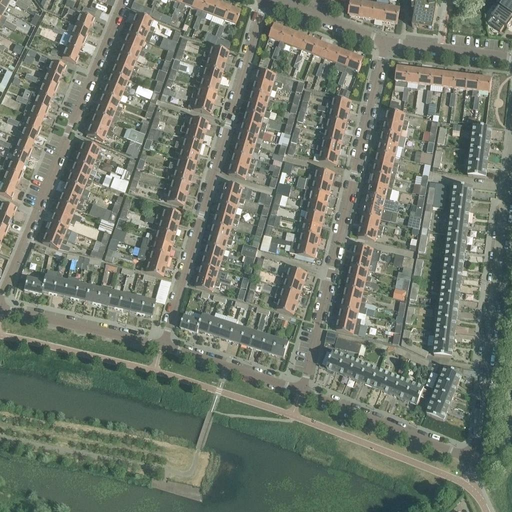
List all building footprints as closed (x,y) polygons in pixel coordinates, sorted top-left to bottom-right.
[(9,0),(0,0),(0,8),(5,11),(8,6),(13,9),(15,6),(16,4),(11,1),(9,0)] [(168,0),(168,1),(175,3),(173,8),(178,10),(181,0),(168,0)] [(181,0),(178,10),(182,12),(184,7),(191,9),(194,0),(181,0)] [(206,0),(194,0),(191,9),(196,11),(194,17),(200,19),(207,0),(206,0)] [(207,0),(200,19),(205,21),(207,15),(213,18),(218,5),(207,0)] [(364,0),(364,4),(361,19),(373,21),(376,6),(370,5),(371,0),(369,0),(364,0)] [(414,0),(415,7),(412,7),(413,11),(412,11),(412,12),(415,12),(415,13),(412,28),(433,32),(436,15),(437,8),(436,3),(432,4),(431,0),(414,0)] [(511,17),(511,0),(504,0),(499,8),(511,17)] [(364,4),(352,2),(349,17),(361,19),(364,4)] [(23,5),(20,9),(34,17),(35,15),(27,10),(28,8),(23,5)] [(218,5),(213,18),(224,22),(229,9),(218,5)] [(387,8),(376,6),(373,21),(385,23),(387,8)] [(155,9),(153,8),(149,17),(160,22),(163,15),(154,11),(155,9)] [(385,23),(397,25),(400,11),(387,8),(385,23)] [(507,30),(511,23),(511,17),(499,8),(488,24),(500,33),(504,27),(507,29),(507,30)] [(229,9),(224,22),(235,26),(240,13),(229,9)] [(106,23),(109,17),(101,14),(99,19),(106,23)] [(31,26),(36,29),(41,18),(37,15),(31,26)] [(80,15),(76,26),(88,31),(90,27),(91,27),(94,21),(80,15)] [(136,15),(132,26),(153,34),(155,30),(150,28),(152,22),(136,15)] [(175,23),(177,17),(173,16),(172,18),(163,15),(160,22),(169,25),(170,22),(175,23)] [(76,26),(71,37),(85,43),(87,37),(86,36),(88,31),(76,26)] [(132,26),(128,36),(144,42),(149,44),(151,39),(153,34),(132,26)] [(274,26),(269,39),(280,43),(285,30),(274,26)] [(215,38),(220,40),(224,29),(220,27),(215,38)] [(280,43),(278,49),(280,50),(284,51),(286,46),(292,48),(297,35),(285,30),(280,43)] [(175,32),(172,42),(177,44),(181,34),(175,32)] [(63,36),(59,45),(67,48),(79,53),(81,48),(82,49),(85,43),(71,37),(65,35),(65,37),(63,36)] [(297,35),(292,48),(303,52),(308,39),(297,35)] [(128,36),(124,46),(140,52),(144,42),(128,36)] [(163,39),(160,48),(163,50),(169,53),(174,54),(178,45),(177,44),(167,40),(163,39)] [(308,39),(303,52),(314,56),(319,43),(308,39)] [(183,52),(184,52),(187,42),(182,40),(178,50),(183,52)] [(223,43),(221,48),(229,50),(229,49),(230,45),(223,42),(223,43)] [(319,43),(314,56),(325,60),(330,47),(319,43)] [(16,46),(12,53),(20,56),(23,49),(16,46)] [(124,46),(120,56),(136,62),(138,57),(143,59),(145,54),(140,52),(124,46)] [(330,47),(325,60),(336,65),(341,51),(330,47)] [(79,53),(67,48),(62,59),(76,65),(78,59),(77,58),(79,53)] [(205,53),(203,57),(225,64),(228,53),(212,48),(210,54),(205,53)] [(28,50),(22,63),(30,67),(36,54),(28,50)] [(178,50),(175,60),(181,62),(184,52),(178,50)] [(336,65),(334,70),(343,74),(345,74),(352,56),(341,51),(336,65)] [(172,60),(174,54),(168,52),(165,62),(170,64),(172,60)] [(15,71),(20,58),(9,53),(3,66),(15,71)] [(120,56),(116,66),(136,74),(138,70),(133,68),(136,62),(120,56)] [(352,56),(345,74),(347,75),(356,79),(358,73),(363,60),(352,56)] [(203,57),(202,62),(207,64),(205,69),(222,74),(225,64),(203,57)] [(177,72),(180,63),(174,61),(171,70),(177,72)] [(52,63),(47,74),(60,79),(62,74),(63,75),(66,68),(52,63)] [(161,72),(167,74),(170,65),(164,63),(161,72)] [(116,66),(111,76),(127,82),(130,77),(135,79),(136,74),(116,66)] [(199,74),(197,78),(219,85),(222,74),(205,69),(200,68),(199,74)] [(407,84),(409,70),(397,68),(395,82),(396,83),(395,88),(406,89),(407,84)] [(409,70),(407,84),(419,85),(421,71),(409,70)] [(177,73),(171,71),(168,80),(173,82),(177,73)] [(421,71),(419,85),(431,87),(432,73),(421,71)] [(7,72),(0,85),(6,88),(13,76),(12,75),(7,72)] [(155,82),(163,85),(166,75),(159,72),(155,82)] [(259,72),(256,82),(278,88),(281,89),(282,84),(274,81),(276,76),(259,72)] [(432,73),(431,87),(443,88),(444,74),(432,73)] [(40,78),(38,83),(43,85),(57,91),(59,84),(58,84),(60,79),(47,74),(45,80),(40,78)] [(444,74),(443,88),(454,90),(456,76),(444,74)] [(111,76),(107,86),(128,94),(130,90),(125,88),(127,82),(111,76)] [(456,76),(454,90),(466,91),(468,77),(456,76)] [(468,77),(466,91),(473,92),(472,99),(475,99),(477,99),(477,98),(478,93),(479,78),(468,77)] [(197,78),(196,83),(201,85),(199,90),(216,95),(219,85),(197,78)] [(479,78),(478,93),(490,94),(492,80),(479,78)] [(173,83),(167,81),(164,90),(170,92),(173,83)] [(256,82),(253,92),(270,97),(271,91),(277,93),(278,88),(256,82)] [(163,85),(157,83),(154,92),(159,94),(163,85)] [(299,83),(296,93),(302,95),(304,85),(303,85),(299,83)] [(43,85),(38,96),(51,101),(53,96),(54,97),(57,91),(43,85)] [(107,86),(103,96),(119,102),(121,97),(126,99),(128,94),(107,86)] [(192,94),(191,99),(213,106),(216,95),(199,90),(198,96),(192,94)] [(164,91),(160,101),(166,103),(168,96),(175,99),(186,102),(188,98),(176,95),(165,91),(164,91)] [(253,92),(250,102),(272,109),(273,104),(268,103),(270,97),(253,92)] [(32,93),(28,102),(29,102),(28,104),(29,105),(48,113),(50,106),(49,106),(51,101),(38,96),(33,94),(32,93)] [(308,104),(311,94),(305,93),(303,102),(308,104)] [(150,103),(156,105),(159,96),(153,94),(150,103)] [(295,95),(293,104),(299,106),(301,96),(295,95)] [(103,96),(99,106),(120,114),(122,110),(117,108),(119,102),(103,96)] [(190,99),(187,110),(193,111),(210,116),(213,106),(191,99),(190,99)] [(328,104),(327,109),(349,114),(351,103),(334,99),(333,105),(328,104)] [(250,102),(247,113),(264,118),(265,112),(271,114),(272,109),(250,102)] [(156,105),(150,103),(147,113),(152,115),(156,105)] [(305,115),(308,105),(302,103),(300,113),(305,115)] [(290,114),(296,116),(299,106),(293,104),(290,114)] [(29,105),(24,116),(42,123),(44,118),(45,119),(48,113),(29,105)] [(435,117),(435,115),(437,106),(431,105),(429,105),(428,116),(433,117),(435,117)] [(99,106),(95,116),(111,122),(113,117),(118,119),(120,114),(99,106)] [(319,107),(317,112),(323,113),(321,119),(324,119),(329,121),(346,125),(349,114),(327,109),(319,107)] [(163,112),(157,110),(154,119),(159,121),(163,112)] [(388,112),(386,123),(408,128),(409,123),(403,122),(405,116),(388,112)] [(247,113),(244,123),(266,130),(267,125),(262,123),(264,118),(247,113)] [(297,123),(303,124),(305,115),(300,113),(297,123)] [(24,116),(20,127),(39,134),(41,128),(40,128),(42,123),(24,116)] [(95,116),(91,126),(112,135),(114,130),(109,128),(111,122),(95,116)] [(290,116),(287,125),(293,127),(295,117),(290,116)] [(151,129),(156,131),(159,121),(154,119),(151,129)] [(184,124),(183,128),(204,135),(207,124),(191,119),(189,125),(184,124)] [(323,125),(322,130),(344,135),(346,125),(329,121),(324,119),(323,125)] [(244,123),(241,134),(258,139),(263,140),(266,130),(244,123)] [(386,123),(383,133),(400,137),(401,131),(406,133),(408,128),(386,123)] [(148,126),(143,124),(139,134),(145,136),(148,126)] [(91,126),(87,136),(102,143),(105,137),(112,140),(114,136),(112,135),(91,126)] [(290,137),(292,127),(287,126),(284,135),(290,137)] [(20,127),(17,133),(22,135),(20,140),(33,145),(35,140),(36,141),(39,134),(20,127)] [(183,128),(181,133),(186,135),(185,140),(201,145),(204,135),(183,128)] [(490,139),(491,130),(474,128),(473,137),(490,139)] [(141,147),(145,136),(130,130),(126,140),(141,147)] [(322,130),(320,135),(326,136),(324,142),(341,146),(344,135),(322,130)] [(150,131),(147,140),(152,142),(156,133),(150,131)] [(383,133),(381,144),(397,148),(403,149),(406,139),(400,137),(383,133)] [(241,134),(238,144),(260,150),(261,146),(263,140),(258,139),(241,134)] [(297,145),(299,136),(294,134),(291,144),(297,145)] [(282,138),(280,145),(287,147),(290,138),(285,136),(285,139),(282,138)] [(472,145),(489,147),(490,139),(473,137),(472,145)] [(20,140),(16,151),(30,156),(32,150),(31,150),(33,145),(20,140)] [(176,144),(175,149),(177,149),(198,156),(201,145),(185,140),(183,146),(178,144),(176,144)] [(319,140),(317,151),(339,156),(341,146),(324,142),(319,140)] [(146,141),(143,150),(149,152),(152,143),(146,141)] [(84,144),(79,154),(100,163),(102,158),(103,158),(105,153),(99,150),(88,145),(84,144)] [(238,144),(235,155),(251,159),(253,154),(258,155),(260,150),(238,144)] [(381,144),(378,154),(395,158),(400,160),(403,149),(397,148),(381,144)] [(472,145),(471,153),(488,155),(489,147),(472,145)] [(281,146),(278,156),(284,158),(287,148),(281,146)] [(288,156),(293,157),(295,152),(296,148),(290,146),(288,156)] [(11,149),(8,155),(14,157),(12,162),(24,167),(26,162),(27,163),(30,156),(16,151),(11,149)] [(175,149),(174,149),(176,150),(175,154),(176,154),(180,155),(179,161),(195,166),(198,156),(177,149),(175,149)] [(317,151),(315,156),(321,157),(319,163),(336,167),(339,156),(317,151)] [(430,166),(432,156),(416,152),(414,163),(419,164),(422,165),(430,166)] [(471,153),(470,161),(487,163),(488,155),(471,153)] [(79,154),(75,164),(91,170),(96,173),(98,167),(100,163),(79,154)] [(378,154),(376,165),(398,170),(399,165),(393,164),(395,158),(378,154)] [(235,155),(232,165),(254,171),(255,167),(250,165),(251,159),(235,155)] [(274,155),(272,161),(275,162),(274,166),(281,168),(284,158),(278,156),(274,155)] [(6,160),(2,171),(7,173),(21,178),(23,172),(22,172),(24,167),(12,162),(6,160)] [(136,170),(142,172),(145,162),(139,160),(136,170)] [(170,165),(168,169),(170,170),(192,176),(195,166),(179,161),(177,167),(172,165),(170,165)] [(487,163),(470,161),(469,169),(486,171),(487,163)] [(126,172),(132,174),(135,164),(129,162),(126,172)] [(75,164),(71,174),(92,183),(94,178),(89,176),(91,170),(75,164)] [(283,174),(287,175),(290,176),(294,165),(286,164),(283,174)] [(114,168),(105,165),(103,170),(112,174),(114,168)] [(232,165),(229,176),(245,181),(247,174),(252,176),(254,171),(232,165)] [(376,165),(373,175),(390,179),(395,181),(398,170),(376,165)] [(278,179),(281,169),(275,167),(272,177),(278,179)] [(122,177),(124,171),(117,169),(115,174),(122,177)] [(469,169),(468,177),(485,179),(486,171),(469,169)] [(170,170),(169,175),(174,176),(173,182),(189,187),(192,176),(170,170)] [(310,176),(309,181),(331,186),(334,175),(317,171),(315,177),(310,176)] [(126,172),(123,181),(128,183),(132,174),(126,172)] [(138,183),(141,174),(135,172),(132,181),(138,183)] [(7,173),(2,184),(15,189),(17,184),(18,185),(21,178),(7,173)] [(71,174),(67,184),(83,191),(85,185),(90,187),(92,183),(71,174)] [(373,175),(371,186),(393,191),(394,186),(395,181),(390,179),(373,175)] [(299,178),(297,189),(307,191),(312,193),(329,197),(331,186),(309,181),(299,178)] [(269,188),(275,190),(278,180),(272,179),(269,188)] [(123,184),(114,180),(110,190),(124,196),(128,185),(123,184)] [(134,193),(138,183),(132,181),(129,191),(134,193)] [(167,187),(166,191),(186,197),(189,187),(173,182),(171,188),(167,187)] [(0,189),(0,195),(12,201),(14,194),(13,193),(15,189),(2,184),(0,189)] [(67,184),(63,194),(84,203),(85,203),(87,199),(85,198),(81,196),(83,191),(67,184)] [(226,184),(223,195),(245,201),(246,196),(241,195),(243,189),(226,184)] [(430,184),(429,189),(436,190),(435,196),(434,201),(433,206),(433,209),(443,210),(446,187),(430,184)] [(278,191),(276,195),(283,197),(289,198),(291,188),(284,186),(279,185),(278,191)] [(371,186),(368,196),(390,202),(397,203),(399,193),(392,192),(393,191),(371,186)] [(455,188),(453,200),(471,202),(472,190),(455,188)] [(164,191),(163,196),(168,197),(166,203),(183,208),(186,197),(166,191),(164,191)] [(307,191),(305,202),(326,207),(329,197),(312,193),(307,191)] [(63,194),(59,204),(75,211),(80,213),(82,207),(84,203),(63,194)] [(223,195),(220,205),(237,210),(237,208),(238,204),(243,206),(245,201),(223,195)] [(270,207),(273,197),(267,196),(264,205),(270,207)] [(276,196),(273,206),(279,207),(282,198),(276,196)] [(368,196),(366,207),(382,211),(388,212),(392,213),(394,213),(397,214),(399,204),(397,203),(390,202),(368,196)] [(453,200),(452,212),(469,214),(469,213),(471,202),(453,200)] [(125,201),(122,210),(128,212),(131,203),(125,201)] [(301,201),(300,208),(301,208),(305,209),(305,212),(308,213),(308,214),(324,218),(326,207),(305,202),(302,201),(301,201)] [(0,203),(0,216),(10,220),(12,216),(14,216),(16,210),(0,203)] [(57,208),(55,214),(76,223),(78,224),(79,224),(81,220),(80,219),(72,216),(75,211),(59,204),(57,208)] [(113,214),(117,215),(120,206),(115,204),(111,213),(113,214)] [(220,205),(217,215),(239,222),(240,217),(242,211),(237,210),(220,205)] [(108,223),(111,213),(105,211),(92,206),(88,216),(101,221),(108,223)] [(276,217),(279,207),(273,206),(271,215),(276,217)] [(261,216),(267,218),(270,208),(264,207),(261,216)] [(366,207),(363,217),(380,221),(385,222),(390,224),(392,213),(388,212),(382,211),(366,207)] [(122,210),(119,220),(124,222),(128,212),(122,210)] [(157,215),(156,220),(177,226),(181,216),(164,211),(162,217),(157,215)] [(452,212),(450,224),(468,226),(469,214),(452,212)] [(113,214),(111,213),(108,223),(114,224),(117,215),(113,214)] [(55,214),(51,224),(66,231),(69,225),(74,227),(76,223),(55,214)] [(301,218),(300,223),(322,228),(324,218),(308,214),(307,219),(306,219),(301,218)] [(217,215),(214,226),(231,231),(232,225),(237,227),(239,222),(217,215)] [(0,216),(0,229),(7,232),(10,226),(8,225),(10,220),(0,216)] [(276,217),(275,217),(270,216),(267,227),(273,228),(276,217)] [(363,217),(361,228),(383,233),(384,228),(385,222),(380,221),(363,217)] [(410,217),(408,228),(411,229),(419,231),(421,220),(413,218),(410,217)] [(264,229),(266,219),(261,218),(258,227),(264,229)] [(124,222),(119,220),(115,229),(121,231),(124,222)] [(174,237),(177,226),(156,220),(154,225),(160,226),(158,232),(174,237)] [(101,221),(97,231),(110,236),(114,225),(108,223),(101,221)] [(300,223),(297,234),(302,235),(319,239),(322,228),(300,223)] [(51,224),(46,234),(67,243),(68,240),(71,233),(66,231),(51,224)] [(450,224),(449,236),(466,238),(468,226),(450,224)] [(214,226),(211,236),(233,243),(234,238),(229,236),(231,231),(214,226)] [(258,227),(255,237),(261,239),(264,229),(258,227)] [(267,227),(265,237),(270,238),(273,229),(267,227)] [(361,228),(358,239),(375,243),(376,237),(381,238),(383,233),(361,228)] [(123,245),(127,234),(115,231),(112,241),(119,243),(123,245)] [(171,247),(174,237),(158,232),(156,238),(151,236),(150,241),(171,247)] [(46,234),(42,245),(58,251),(61,245),(66,247),(67,243),(46,234)] [(104,234),(101,244),(107,246),(110,236),(104,234)] [(287,234),(285,242),(286,242),(292,243),(295,244),(296,239),(297,236),(287,234)] [(296,239),(295,244),(316,249),(319,239),(302,235),(301,240),(296,239)] [(211,236),(208,247),(225,251),(226,246),(231,247),(233,243),(211,236)] [(449,236),(447,248),(465,250),(466,238),(449,236)] [(262,248),(260,252),(268,254),(275,255),(278,245),(285,247),(291,248),(289,254),(295,256),(314,260),(316,249),(295,244),(292,243),(286,242),(285,242),(273,239),(270,238),(265,237),(262,248)] [(171,247),(150,241),(147,240),(146,245),(153,247),(152,253),(168,258),(171,247)] [(108,251),(112,252),(115,253),(119,243),(112,241),(108,251)] [(106,247),(101,245),(97,254),(103,256),(106,247)] [(258,250),(252,248),(244,246),(241,256),(247,258),(255,260),(258,250)] [(208,247),(205,257),(227,263),(232,265),(242,268),(242,265),(236,264),(236,263),(233,262),(234,260),(228,259),(230,253),(225,251),(208,247)] [(353,248),(352,253),(354,255),(353,258),(375,263),(379,264),(382,253),(373,251),(356,247),(356,248),(353,248)] [(447,248),(446,260),(463,262),(465,250),(447,248)] [(51,251),(49,257),(50,258),(53,259),(54,259),(61,261),(61,260),(62,255),(57,254),(56,253),(51,251)] [(115,253),(112,252),(108,251),(104,262),(112,264),(115,253)] [(97,259),(101,261),(103,256),(97,254),(92,252),(90,257),(95,258),(97,259)] [(165,268),(168,258),(152,253),(150,258),(145,257),(144,262),(165,268)] [(395,256),(393,267),(401,269),(411,272),(413,261),(404,259),(395,256)] [(205,257),(202,267),(218,272),(220,267),(225,268),(227,263),(205,257)] [(244,268),(248,269),(252,271),(255,260),(247,258),(244,268)] [(353,258),(351,268),(368,272),(377,275),(379,264),(375,263),(353,258)] [(256,269),(261,271),(264,261),(258,259),(256,269)] [(84,260),(82,270),(87,271),(93,273),(94,267),(95,263),(90,261),(84,260)] [(446,260),(444,272),(462,274),(463,262),(446,260)] [(144,262),(140,272),(162,279),(165,268),(144,262)] [(202,267),(199,278),(221,284),(230,287),(232,282),(227,281),(228,275),(224,274),(218,272),(202,267)] [(351,268),(348,279),(370,284),(371,279),(366,278),(368,272),(351,268)] [(282,278),(303,285),(307,274),(290,269),(288,275),(283,274),(282,278)] [(409,282),(411,272),(401,269),(399,280),(409,282)] [(258,281),(261,271),(255,270),(253,279),(258,281)] [(444,272),(443,284),(460,286),(462,274),(444,272)] [(56,280),(53,296),(64,298),(67,283),(60,281),(61,276),(57,275),(56,280)] [(44,284),(42,293),(53,296),(56,280),(46,278),(44,284)] [(67,283),(64,298),(75,301),(78,286),(80,281),(68,278),(67,283)] [(199,278),(196,289),(212,293),(214,287),(219,289),(221,284),(199,278)] [(300,296),(303,285),(282,278),(280,283),(285,285),(284,290),(300,296)] [(246,291),(249,281),(243,279),(241,289),(246,291)] [(348,279),(346,289),(363,293),(364,288),(369,289),(370,284),(348,279)] [(27,280),(24,292),(41,296),(42,293),(44,284),(27,280)] [(155,303),(155,304),(165,306),(171,284),(160,281),(155,303)] [(252,281),(249,290),(255,292),(258,282),(252,281)] [(432,284),(431,294),(439,295),(440,285),(432,284)] [(443,284),(442,296),(459,298),(460,286),(443,284)] [(78,286),(75,301),(86,303),(89,288),(78,286)] [(101,291),(97,306),(108,308),(112,293),(111,293),(112,289),(110,288),(106,287),(102,286),(101,291)] [(89,288),(86,303),(97,306),(101,291),(89,288)] [(346,289),(343,300),(365,305),(366,300),(361,299),(363,293),(346,289)] [(275,299),(297,306),(300,296),(284,290),(282,296),(277,294),(275,299)] [(246,293),(240,291),(237,300),(243,302),(246,293)] [(112,293),(108,308),(119,311),(122,296),(112,293)] [(254,295),(249,293),(246,303),(252,305),(254,295)] [(122,296),(119,311),(130,314),(134,298),(122,296)] [(442,296),(440,308),(457,310),(459,298),(442,296)] [(134,298),(130,314),(141,316),(144,301),(134,298)] [(293,317),(297,306),(275,299),(274,303),(279,305),(277,311),(293,317)] [(343,300),(341,310),(357,314),(363,316),(365,316),(366,311),(364,310),(364,309),(365,305),(343,300)] [(144,301),(141,316),(151,319),(155,304),(155,303),(144,301)] [(440,308),(439,320),(456,322),(457,310),(440,308)] [(341,310),(338,321),(360,326),(361,321),(356,320),(357,314),(341,310)] [(198,332),(209,336),(214,320),(203,317),(201,323),(197,335),(198,332)] [(180,330),(197,335),(201,323),(184,318),(180,330)] [(214,320),(209,336),(219,339),(224,324),(214,320)] [(438,322),(437,332),(455,334),(456,325),(456,322),(439,320),(438,322)] [(338,321),(336,332),(357,337),(360,326),(338,321)] [(219,339),(230,342),(235,327),(224,324),(219,339)] [(235,327),(230,342),(241,346),(246,330),(235,327)] [(241,346),(251,349),(256,334),(246,330),(241,346)] [(410,333),(404,332),(402,341),(409,342),(410,333)] [(437,332),(436,344),(453,346),(455,334),(437,332)] [(334,349),(348,352),(351,344),(352,339),(327,333),(325,344),(335,346),(334,349)] [(267,337),(256,334),(251,349),(262,353),(267,337)] [(262,353),(273,356),(277,341),(267,337),(262,353)] [(289,344),(277,341),(273,356),(284,360),(289,344)] [(425,359),(427,356),(428,353),(408,344),(409,342),(402,341),(401,348),(425,359)] [(436,344),(434,357),(452,359),(453,346),(436,344)] [(411,355),(400,350),(398,356),(409,361),(411,355)] [(327,370),(338,375),(345,359),(333,354),(327,370)] [(420,366),(422,361),(411,355),(409,361),(420,366)] [(338,375),(349,380),(356,363),(345,359),(338,375)] [(404,360),(399,371),(404,373),(408,362),(404,360)] [(422,361),(420,366),(426,369),(429,364),(422,361)] [(367,368),(356,363),(349,380),(361,384),(367,368)] [(378,372),(367,368),(361,384),(372,389),(378,372)] [(445,370),(441,382),(457,388),(461,377),(445,370)] [(390,377),(378,372),(372,389),(383,393),(390,377)] [(401,381),(390,377),(383,393),(394,398),(401,381)] [(412,386),(401,381),(394,398),(405,402),(412,386)] [(452,400),(457,388),(441,382),(436,393),(452,400)] [(420,399),(424,391),(412,386),(405,402),(417,407),(420,399)] [(436,393),(432,404),(448,411),(452,400),(436,393)] [(443,422),(448,411),(432,404),(427,416),(443,422)]
